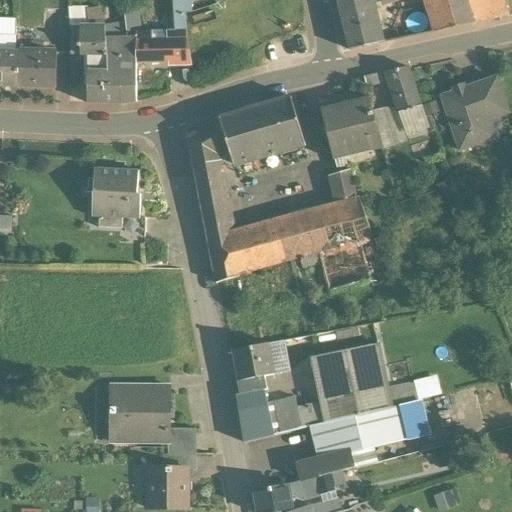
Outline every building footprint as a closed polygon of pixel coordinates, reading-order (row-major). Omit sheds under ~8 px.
[(189,0),(190,3),(191,16),(215,8),(212,0),(189,0)] [(366,0),(337,0),(344,30),(372,24),(368,4),(366,0)] [(467,0),(442,0),(426,4),(431,20),(436,33),(475,25),(467,0)] [(502,0),(467,0),(475,25),(507,18),(502,0)] [(175,33),(186,33),(184,16),(191,16),(190,3),(174,3),(175,33)] [(171,16),(138,17),(137,35),(135,64),(135,65),(153,64),(153,37),(154,37),(159,37),(170,36),(170,33),(171,16)] [(436,33),(431,20),(427,21),(431,34),(436,33)] [(372,24),(344,30),(349,52),(377,46),(372,24)] [(104,29),(69,29),(69,45),(69,56),(81,55),(87,55),(87,72),(107,73),(106,59),(105,40),(104,29)] [(175,33),(170,33),(170,36),(159,37),(154,37),(153,37),(153,64),(191,63),(186,33),(175,33)] [(421,43),(419,33),(390,36),(391,47),(421,43)] [(137,35),(127,39),(105,40),(106,59),(120,58),(120,63),(135,64),(137,35)] [(0,37),(0,52),(16,53),(16,43),(16,38),(0,37)] [(16,43),(16,53),(19,53),(56,55),(56,45),(16,43)] [(56,45),(56,55),(55,77),(69,77),(69,56),(69,45),(56,45)] [(0,52),(0,87),(17,88),(19,53),(16,53),(0,52)] [(56,55),(19,53),(17,88),(55,89),(55,77),(56,55)] [(81,55),(69,56),(69,77),(69,89),(81,89),(81,55)] [(135,64),(120,63),(120,78),(87,77),(86,105),(120,106),(135,103),(135,65),(135,64)] [(409,68),(384,74),(388,85),(393,100),(387,102),(391,113),(399,115),(422,107),(409,68)] [(388,85),(384,74),(363,78),(366,90),(388,85)] [(495,80),(441,98),(459,150),(483,142),(477,124),(507,114),(495,80)] [(287,98),(217,122),(227,157),(247,152),(250,162),(300,146),(287,98)] [(332,164),(380,152),(372,113),(368,99),(320,111),(332,164)] [(430,131),(422,107),(399,115),(405,138),(430,131)] [(407,144),(405,138),(399,115),(391,113),(377,111),(372,113),(380,152),(407,144)] [(212,283),(235,276),(229,234),(217,160),(227,157),(217,122),(188,139),(198,216),(212,283)] [(138,173),(94,171),(92,219),(106,219),(105,230),(122,231),(122,220),(139,221),(139,219),(140,197),(137,196),(138,173)] [(350,172),(327,179),(332,207),(357,200),(350,172)] [(373,244),(357,200),(332,207),(229,234),(235,276),(236,280),(299,262),(316,258),(324,286),(327,295),(373,283),(368,266),(365,266),(361,247),(373,244)] [(139,221),(122,220),(122,231),(121,245),(144,246),(145,220),(139,219),(139,221)] [(316,288),(324,286),(316,258),(299,262),(301,272),(308,271),(316,288)] [(266,348),(272,375),(289,372),(284,344),(266,348)] [(377,347),(331,358),(334,369),(313,373),(321,406),(325,425),(392,409),(388,391),(377,347)] [(266,348),(231,354),(239,396),(263,392),(266,391),(263,377),(272,375),(266,348)] [(388,391),(392,409),(420,402),(415,384),(388,391)] [(168,388),(112,388),(112,409),(110,410),(110,416),(117,416),(117,414),(125,414),(124,444),(167,444),(168,444),(168,430),(168,388)] [(239,396),(236,397),(245,444),(302,430),(297,412),(294,400),(274,405),(276,415),(270,417),(263,392),(239,396)] [(308,429),(316,461),(348,452),(349,457),(428,437),(420,402),(392,409),(325,425),(308,429)] [(297,412),(302,430),(308,429),(325,425),(321,406),(297,412)] [(196,430),(168,430),(168,444),(167,444),(167,456),(196,456),(196,430)] [(301,485),(341,474),(353,471),(349,457),(348,452),(316,461),(297,466),(301,485)] [(167,456),(162,456),(162,470),(188,470),(188,472),(196,472),(196,456),(167,456)] [(162,470),(148,470),(148,510),(187,510),(188,472),(188,470),(162,470)] [(318,499),(334,495),(334,490),(345,488),(341,474),(301,485),(290,488),(293,500),(300,505),(319,500),(318,499)] [(289,511),(296,510),(293,500),(290,488),(254,498),(256,511),(289,511)] [(452,488),(432,495),(437,510),(457,504),(452,488)] [(312,508),(312,511),(340,511),(337,501),(312,508)]
